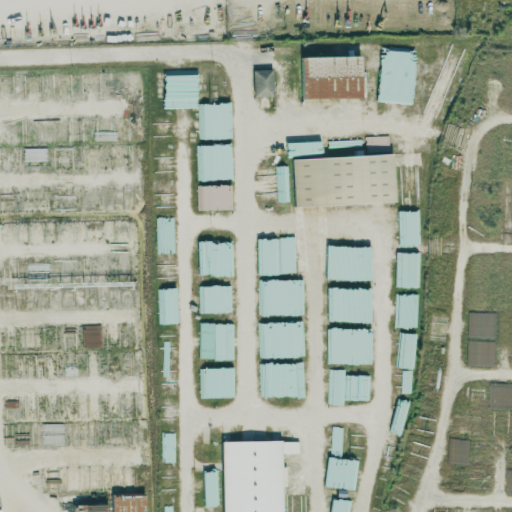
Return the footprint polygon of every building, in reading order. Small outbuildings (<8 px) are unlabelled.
[(412,108),(443,121),(454,92),(457,93),(472,53),(438,40),(412,108)] [(411,103),(413,53),(384,51),(384,58),(378,58),(376,101),(411,103)] [(359,56),(299,57),(300,99),(365,98),(365,72),(360,72),(359,56)] [(253,96),(273,96),(272,69),(252,70),(253,96)] [(198,138),(228,139),(228,126),(202,126),(202,111),(204,111),(204,104),(198,104),(198,138)] [(153,141),(170,141),(170,116),(154,116),(153,141)] [(155,152),(156,176),(172,176),(171,151),(155,152)] [(291,159),(293,206),(394,203),(392,155),(291,159)] [(155,188),(156,213),(173,213),(172,188),(155,188)] [(174,247),(173,222),(157,223),(157,248),(174,247)] [(174,258),(158,258),(158,283),(174,283),(174,258)] [(159,319),(175,318),(174,294),(159,294),(159,319)] [(160,330),(160,356),(174,356),(174,330),(160,330)] [(161,367),(162,391),(174,390),(173,366),(161,367)] [(198,395),(232,394),(232,369),(198,370),(198,395)] [(175,400),(163,400),(163,425),(174,425),(175,400)] [(174,435),(162,435),(163,460),(175,460),(174,435)] [(281,511),(281,486),(286,486),(286,467),(280,467),(280,454),(298,453),(298,441),(220,442),(221,511),(281,511)] [(175,494),(174,470),(162,470),(163,495),(175,494)] [(143,511),(144,495),(110,494),(110,511),(116,511),(143,511)]
